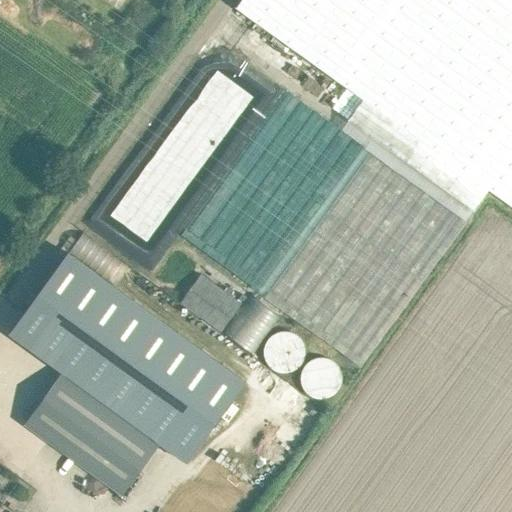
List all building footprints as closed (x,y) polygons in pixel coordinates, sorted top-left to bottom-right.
[(511,204),(511,0),(241,0),(237,6),(422,140),(407,162),(474,210),(490,189),(511,204)] [(281,95),(244,154),(329,209),(306,245),(353,274),(354,273),(370,283),(381,265),(419,289),(457,231),(458,232),(469,214),(281,95)] [(222,332),(243,302),(202,273),(181,302),(222,332)] [(253,301),(229,333),(247,347),(271,314),(253,301)] [(298,367),(300,333),(272,331),(270,365),(298,367)] [(335,355),(305,360),(311,397),(341,392),(335,355)] [(159,444),(61,373),(25,422),(123,494),(159,444)]
